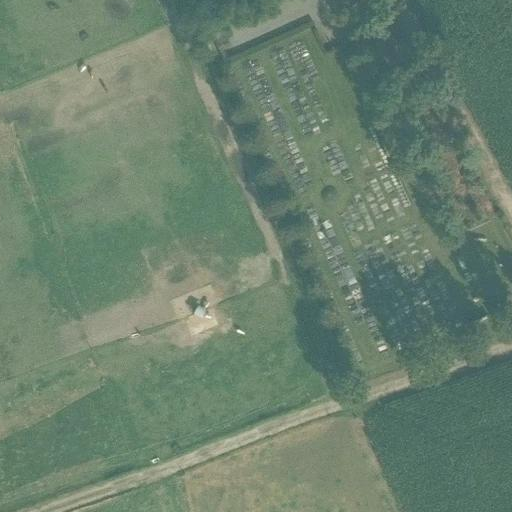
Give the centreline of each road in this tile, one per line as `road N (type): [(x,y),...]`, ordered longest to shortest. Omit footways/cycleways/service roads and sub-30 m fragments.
road 1 (track): [(511,338),(40,511)]
road 2 (track): [(403,0),(511,214)]
